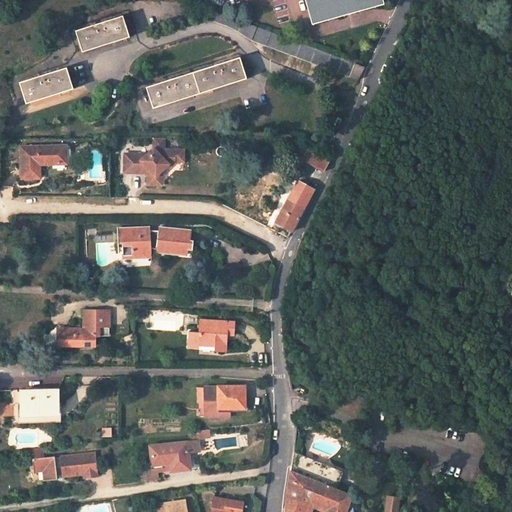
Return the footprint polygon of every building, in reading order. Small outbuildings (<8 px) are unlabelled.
[(305,0),(312,22),(382,2),(381,0),(305,0)] [(75,30),(82,52),(105,45),(130,36),(123,14),(75,30)] [(216,14),(213,22),(237,30),(252,41),(359,77),(367,64),(216,14)] [(153,108),(246,78),(239,56),(216,63),(174,77),(146,86),(153,108)] [(42,74),(19,82),(26,104),(74,89),(66,66),(42,74)] [(158,184),(158,176),(163,171),(172,161),(184,162),(184,150),(166,150),(166,139),(156,138),(156,148),(149,153),(126,153),(126,172),(143,172),(143,170),(149,170),(149,172),(149,184),(158,184)] [(301,145),(296,154),(325,171),(330,161),(301,145)] [(69,165),(68,146),(23,149),(25,180),(43,180),(42,166),(69,165)] [(289,198),(276,222),(291,231),(294,226),(317,186),(308,181),(296,202),(289,198)] [(124,248),(124,253),(133,253),(134,257),(152,257),(152,249),(159,249),(159,251),(186,253),(187,246),(195,247),(198,232),(162,229),(162,234),(152,233),(152,228),(120,229),(120,247),(124,248)] [(96,309),(84,309),(84,328),(59,326),(59,328),(55,328),(53,330),(52,332),(52,335),(52,338),(56,341),(58,341),(68,341),(68,343),(84,343),(84,358),(95,358),(96,309)] [(198,345),(214,345),(213,350),(225,350),(226,333),(232,333),(233,322),(199,321),(199,333),(190,333),(189,347),(198,348),(198,345)] [(244,386),(217,385),(217,387),(207,387),(207,406),(199,406),(199,415),(207,415),(226,415),(226,408),(244,408),(244,387),(244,386)] [(56,389),(21,389),(21,412),(56,411),(56,389)] [(56,421),(56,411),(21,412),(21,422),(56,421)] [(197,438),(208,437),(207,429),(197,430),(197,438)] [(197,438),(197,430),(189,431),(190,439),(197,438)] [(156,468),(169,467),(169,470),(182,469),(188,468),(187,455),(199,453),(198,440),(150,445),(152,465),(153,469),(156,468)] [(30,457),(42,456),(41,447),(28,448),(28,457),(30,457)] [(95,463),(94,452),(55,456),(54,455),(42,456),(30,457),(32,470),(42,469),(43,480),(56,478),(55,471),(61,471),(62,474),(83,472),(82,463),(95,463)] [(348,511),(354,495),(338,489),(345,471),(293,452),(289,479),(286,504),(285,511),(348,511)] [(82,463),(83,472),(84,476),(96,475),(95,463),(82,463)] [(152,465),(138,466),(140,479),(157,478),(156,468),(153,469),(152,465)] [(241,511),(243,501),(214,496),(211,511),(241,511)] [(389,497),(387,511),(399,511),(401,498),(389,497)] [(186,511),(184,500),(166,502),(166,506),(161,507),(150,508),(150,511),(186,511)]
